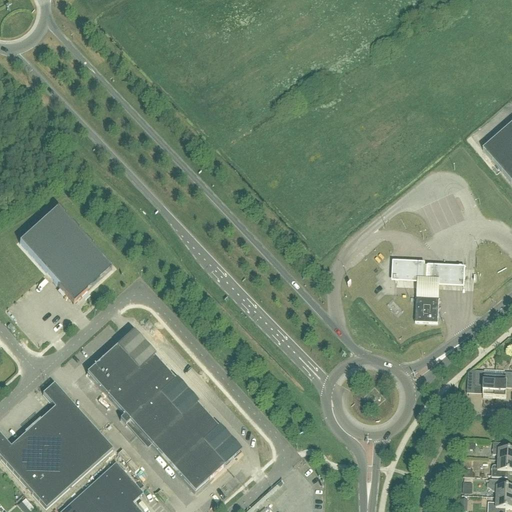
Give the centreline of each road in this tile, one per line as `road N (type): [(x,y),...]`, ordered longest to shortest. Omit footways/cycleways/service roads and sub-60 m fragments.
road 1 (unclassified): [(39,376),(126,299),(140,294),(152,302),(280,443),(284,460),(274,476),(234,511)]
road 2 (secondary): [(363,359),(73,59)]
road 3 (secondary): [(56,105),(293,352)]
